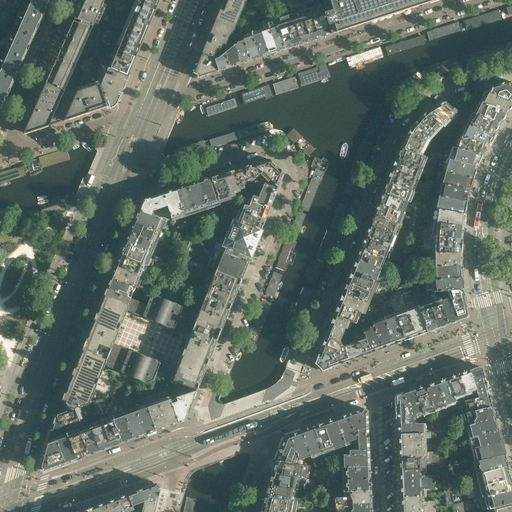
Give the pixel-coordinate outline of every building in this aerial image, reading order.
[(32,0),(31,3),(45,9),(46,10),(46,9),(46,8),(49,0),(32,0)] [(99,21),(105,9),(101,7),(104,0),(103,0),(82,0),(74,19),(92,27),(96,19),(99,21)] [(141,45),(159,0),(138,0),(110,69),(128,76),(135,59),(137,54),(141,45)] [(246,0),(224,0),(223,2),(221,6),(215,23),(234,31),(246,0)] [(367,23),(376,0),(374,0),(334,0),(328,2),(323,0),(318,0),(329,34),(334,33),(367,23)] [(427,3),(437,0),(374,0),(376,0),(367,23),(427,3)] [(39,24),(42,16),(43,16),(43,15),(43,14),(45,9),(31,3),(25,1),(23,6),(29,8),(26,14),(21,11),(15,23),(21,26),(18,31),(33,37),(37,29),(37,28),(39,25),(39,24)] [(329,35),(319,4),(317,5),(317,4),(309,9),(310,13),(318,39),(329,35)] [(318,39),(310,13),(309,9),(283,17),(293,46),(295,46),(307,42),(309,41),(310,41),(312,40),(312,41),(318,39)] [(504,18),(501,9),(463,20),(466,30),(504,18)] [(293,47),(293,46),(283,17),(274,20),(276,26),(284,50),(290,47),(292,47),(293,47)] [(48,126),(92,27),(74,19),(23,135),(48,126)] [(284,50),(276,26),(272,28),(270,22),(266,23),(276,52),(279,51),(284,50)] [(461,32),(458,22),(426,32),(428,42),(461,32)] [(225,45),(227,40),(234,31),(215,23),(202,54),(214,59),(224,44),(225,45)] [(276,52),(266,23),(262,24),(264,30),(260,32),(267,55),(272,53),(276,52)] [(267,55),(260,32),(256,33),(255,30),(250,31),(259,58),(263,56),(267,55)] [(29,46),(33,38),(33,37),(18,31),(16,37),(10,34),(6,45),(11,47),(9,53),(24,59),(24,58),(27,50),(28,50),(29,47),(30,46),(29,46)] [(259,58),(250,31),(245,33),(246,36),(242,38),(242,40),(249,61),(255,59),(259,58)] [(384,47),(387,56),(424,45),(421,36),(384,47)] [(249,61),(242,40),(237,41),(238,43),(233,45),(239,64),(249,61)] [(511,41),(491,48),(494,58),(511,52),(511,41)] [(239,64),(233,45),(224,53),(229,68),(239,64)] [(383,58),(379,47),(344,57),(348,69),(383,58)] [(489,59),(486,50),(463,57),(466,66),(489,59)] [(20,67),(23,59),(24,59),(9,53),(7,58),(1,56),(0,57),(0,67),(2,69),(0,72),(0,74),(14,80),(18,72),(18,71),(19,68),(20,68),(20,67)] [(229,68),(224,53),(220,57),(214,59),(217,71),(218,71),(222,70),(225,69),(226,69),(228,68),(229,68)] [(217,71),(214,59),(202,54),(202,55),(194,74),(197,77),(197,78),(217,71)] [(461,63),(458,57),(428,69),(430,75),(461,63)] [(331,75),(327,64),(297,73),(300,85),(331,75)] [(118,102),(124,86),(128,76),(110,69),(107,68),(99,87),(106,107),(111,106),(111,108),(113,107),(114,107),(115,106),(116,105),(117,103),(118,102)] [(405,89),(419,79),(415,73),(387,93),(392,99),(405,89)] [(10,89),(14,81),(14,80),(0,74),(0,100),(5,102),(8,94),(9,93),(10,90),(10,89)] [(299,90),(295,78),(273,85),(276,97),(299,90)] [(511,83),(509,81),(491,87),(489,93),(511,102),(511,83)] [(272,96),(269,84),(240,93),(244,104),(272,96)] [(106,107),(99,87),(99,85),(77,92),(64,121),(106,107)] [(511,105),(511,102),(489,93),(485,91),(480,103),(506,114),(511,105)] [(242,107),(239,98),(205,108),(208,117),(242,107)] [(442,126),(455,113),(444,103),(435,106),(425,112),(441,125),(442,126)] [(506,114),(480,103),(475,114),(499,124),(506,114)] [(367,135),(375,139),(386,111),(378,108),(367,135)] [(429,140),(441,125),(425,112),(419,118),(410,128),(427,139),(429,140)] [(493,134),(499,124),(475,114),(474,115),(471,122),(470,122),(468,126),(493,134)] [(271,131),(268,121),(237,130),(240,140),(271,131)] [(486,144),(493,134),(468,126),(462,137),(486,144)] [(418,155),(427,139),(410,128),(405,137),(400,148),(418,155)] [(236,141),(233,133),(208,140),(211,148),(236,141)] [(481,156),(486,144),(462,137),(461,137),(457,149),(481,156)] [(207,150),(204,140),(175,149),(178,159),(207,150)] [(352,168),(362,172),(373,144),(363,140),(352,168)] [(423,157),(418,155),(400,148),(396,159),(419,168),(423,157)] [(476,167),(481,156),(457,149),(456,149),(451,161),(476,167)] [(69,150),(31,162),(34,173),(73,161),(69,150)] [(414,180),(419,168),(396,159),(391,170),(414,180)] [(277,188),(283,173),(269,160),(253,165),(261,172),(259,175),(268,184),(271,181),(277,188)] [(472,179),(476,168),(476,167),(451,161),(447,173),(472,179)] [(255,179),(259,175),(261,172),(253,165),(233,171),(240,192),(245,190),(244,186),(248,185),(247,182),(255,179)] [(0,175),(0,186),(27,178),(24,168),(0,175)] [(299,209),(308,212),(324,172),(316,169),(299,209)] [(410,191),(414,180),(391,170),(387,181),(410,191)] [(240,192),(233,171),(222,175),(230,199),(236,197),(234,193),(240,192)] [(343,191),(352,195),(360,176),(350,172),(343,191)] [(469,190),(472,179),(447,173),(443,185),(469,190)] [(230,199),(222,175),(210,179),(218,203),(230,199)] [(218,203),(210,179),(198,183),(206,207),(218,203)] [(269,208),(277,188),(271,181),(268,184),(265,187),(262,186),(258,196),(254,194),(251,201),(269,208)] [(387,181),(382,192),(406,202),(410,204),(415,193),(410,191),(387,181)] [(206,207),(198,183),(175,190),(182,215),(206,207)] [(466,202),(469,190),(443,185),(442,184),(440,197),(466,202)] [(182,215),(175,190),(163,194),(167,206),(171,218),(182,215)] [(402,214),(406,202),(382,192),(378,204),(402,214)] [(167,206),(163,194),(143,200),(142,202),(138,210),(154,217),(158,209),(167,206)] [(464,214),(466,202),(440,197),(438,210),(464,214)] [(265,219),(269,208),(251,201),(248,208),(244,206),(242,210),(265,219)] [(43,217),(66,210),(64,203),(41,210),(43,217)] [(346,207),(339,204),(330,227),(337,230),(346,207)] [(398,224),(402,214),(378,204),(373,215),(398,224)] [(159,232),(163,221),(154,217),(138,210),(134,222),(159,232)] [(260,230),(265,219),(242,210),(238,221),(260,230)] [(462,226),(464,214),(438,210),(436,223),(462,226)] [(305,215),(298,212),(289,235),(296,238),(305,215)] [(393,236),(398,224),(373,215),(369,226),(393,236)] [(260,230),(238,221),(234,220),(226,240),(222,239),(220,243),(224,245),(223,248),(233,251),(231,257),(240,260),(242,253),(250,256),(260,230)] [(154,242),(159,232),(134,222),(129,232),(154,242)] [(431,222),(431,230),(435,230),(434,236),(461,239),(461,233),(463,232),(463,229),(462,227),(462,226),(436,223),(431,222)] [(388,247),(393,236),(369,226),(364,237),(388,247)] [(337,232),(328,229),(318,257),(327,261),(337,232)] [(150,254),(154,242),(129,232),(125,244),(150,254)] [(460,253),(461,239),(434,236),(434,253),(460,253)] [(384,258),(388,247),(364,237),(360,248),(384,258)] [(275,269),(285,272),(296,242),(286,238),(275,269)] [(145,265),(150,254),(125,244),(120,255),(145,265)] [(380,269),(384,258),(360,248),(356,259),(380,269)] [(410,267),(415,252),(408,252),(407,255),(404,266),(404,267),(410,267)] [(243,272),(247,263),(240,260),(231,257),(223,253),(216,270),(240,279),(243,272)] [(460,265),(460,253),(434,253),(434,267),(460,265)] [(140,276),(145,265),(120,255),(115,266),(140,276)] [(375,280),(380,269),(356,259),(351,271),(375,280)] [(306,282),(315,286),(324,264),(315,260),(306,282)] [(171,276),(176,265),(168,262),(164,273),(171,276)] [(56,415),(82,405),(85,399),(89,401),(104,364),(149,382),(155,380),(157,375),(196,390),(198,384),(206,366),(206,365),(207,363),(208,359),(216,340),(220,329),(228,310),(238,285),(240,281),(240,279),(216,270),(202,265),(198,275),(212,281),(199,313),(155,295),(151,306),(131,299),(106,288),(106,289),(104,295),(100,305),(95,317),(74,369),(64,391),(56,414),(56,415)] [(462,277),(460,265),(434,267),(436,280),(462,277)] [(136,288),(140,276),(115,266),(111,277),(136,288)] [(401,277),(403,270),(395,267),(392,274),(401,277)] [(406,282),(410,267),(404,267),(403,270),(401,277),(399,283),(406,282)] [(351,271),(347,282),(371,291),(376,294),(381,283),(375,280),(351,271)] [(282,275),(274,272),(265,292),(274,296),(282,275)] [(131,299),(136,288),(111,277),(106,288),(131,299)] [(463,289),(462,277),(436,280),(434,280),(435,292),(446,291),(463,289)] [(366,303),(371,291),(347,282),(342,293),(366,303)] [(412,291),(408,282),(406,282),(398,289),(400,296),(412,291)] [(314,290),(303,286),(293,310),(304,314),(314,290)] [(467,315),(464,300),(463,289),(446,291),(449,297),(457,321),(465,318),(467,315)] [(362,314),(366,303),(342,293),(338,304),(360,313),(362,314)] [(426,332),(418,308),(416,303),(405,307),(400,296),(391,305),(404,340),(426,332)] [(457,321),(449,297),(438,301),(447,325),(457,321)] [(272,304),(262,300),(250,331),(260,335),(272,304)] [(404,340),(391,305),(390,300),(380,310),(383,318),(393,345),(404,340)] [(447,325),(438,301),(438,300),(428,304),(437,329),(447,325)] [(358,317),(360,313),(338,304),(333,315),(347,321),(354,323),(356,316),(358,317)] [(437,329),(428,304),(418,308),(426,332),(437,329)] [(343,331),(347,321),(333,315),(324,337),(338,343),(339,340),(344,342),(351,335),(343,331)] [(280,347),(290,351),(302,320),(293,316),(280,347)] [(393,345),(383,318),(372,322),(372,324),(381,349),(393,345)] [(381,349),(372,324),(365,327),(364,324),(360,326),(365,339),(343,347),(348,361),(381,349)] [(348,361),(343,347),(338,343),(324,337),(314,363),(321,371),(336,365),(348,361)] [(233,378),(242,381),(254,353),(244,349),(233,378)] [(488,395),(481,368),(480,368),(479,367),(478,366),(447,378),(454,398),(456,402),(457,405),(460,404),(465,402),(464,401),(488,395)] [(454,398),(447,378),(436,382),(445,406),(449,418),(460,415),(457,405),(456,402),(454,398)] [(445,406),(436,382),(425,386),(434,410),(445,406)] [(434,410),(425,386),(414,390),(423,414),(434,410)] [(184,421),(196,390),(169,399),(178,423),(184,421)] [(423,414),(414,390),(403,394),(412,418),(423,414)] [(413,421),(412,418),(403,394),(397,396),(396,398),(397,422),(413,421)] [(491,406),(488,395),(464,401),(465,402),(467,413),(491,406)] [(178,423),(169,399),(168,396),(157,401),(167,427),(178,423)] [(75,421),(86,417),(98,413),(101,421),(110,447),(122,443),(112,417),(111,415),(109,409),(105,397),(82,405),(56,415),(55,415),(50,430),(64,425),(75,421)] [(167,427),(157,401),(146,405),(155,431),(167,427)] [(155,431),(146,405),(134,409),(144,435),(155,431)] [(494,418),(491,406),(467,413),(461,415),(464,426),(494,418)] [(367,430),(367,411),(363,408),(346,415),(353,435),(359,434),(367,430)] [(144,435),(134,409),(123,413),(133,439),(144,435)] [(133,439),(123,413),(112,417),(122,443),(133,439)] [(355,440),(353,435),(346,415),(335,419),(344,444),(355,440)] [(88,456),(99,452),(89,425),(85,427),(84,423),(88,421),(86,417),(75,421),(77,426),(78,425),(80,429),(78,429),(88,456)] [(452,429),(449,418),(441,420),(441,422),(442,432),(452,429)] [(443,444),(449,443),(471,437),(495,430),(497,430),(494,418),(464,426),(452,429),(442,432),(442,433),(443,444)] [(344,444),(335,419),(323,423),(332,448),(344,444)] [(78,429),(77,426),(75,421),(64,425),(76,460),(88,456),(78,429)] [(110,447),(101,421),(89,425),(99,452),(110,447)] [(442,432),(441,422),(413,423),(413,421),(397,422),(397,435),(431,433),(438,433),(442,433),(442,432)] [(369,466),(343,468),(336,468),(335,456),(332,448),(323,423),(312,427),(327,468),(327,479),(319,479),(319,481),(318,493),(348,491),(370,490),(369,466)] [(76,460),(64,425),(50,430),(46,444),(42,459),(39,469),(43,472),(76,460)] [(327,468),(312,427),(301,431),(309,454),(314,467),(320,468),(327,468)] [(368,454),(367,430),(359,434),(359,450),(347,451),(348,455),(368,454)] [(497,430),(495,430),(471,437),(473,444),(471,444),(472,449),(474,449),(500,442),(497,430)] [(309,454),(301,431),(289,435),(297,458),(309,454)] [(420,446),(420,439),(431,439),(431,433),(397,435),(398,447),(420,446)] [(300,465),(297,458),(289,435),(284,437),(276,461),(300,465)] [(503,454),(500,442),(474,449),(476,456),(474,456),(475,461),(478,461),(503,454)] [(452,455),(449,443),(443,444),(444,445),(445,457),(452,455)] [(432,457),(432,452),(421,452),(420,446),(398,447),(398,459),(432,457)] [(369,466),(368,454),(348,455),(342,456),(343,468),(369,466)] [(506,466),(503,454),(478,461),(479,467),(477,467),(477,469),(465,473),(466,476),(481,472),(506,466)] [(455,466),(452,455),(445,457),(447,468),(455,466)] [(423,470),(423,463),(426,463),(426,466),(437,465),(436,457),(398,459),(399,471),(421,470),(423,470)] [(300,478),(302,465),(300,465),(276,461),(271,473),(299,477),(300,478)] [(460,478),(458,466),(455,466),(447,468),(447,469),(449,481),(460,478)] [(510,478),(506,466),(481,472),(484,484),(510,478)] [(319,479),(320,468),(314,467),(311,480),(319,481),(319,479)] [(433,482),(433,476),(422,476),(421,470),(399,471),(399,484),(433,482)] [(297,490),(299,477),(271,473),(268,485),(296,489),(297,490)] [(462,490),(460,478),(449,481),(449,482),(451,493),(462,490)] [(511,489),(511,486),(510,478),(484,484),(487,496),(511,489)] [(422,495),(422,489),(433,488),(433,482),(399,484),(400,496),(422,495)] [(156,503),(160,489),(160,488),(159,487),(159,486),(158,485),(157,484),(156,484),(155,484),(128,494),(133,509),(143,506),(144,501),(146,500),(156,503)] [(294,500),(296,489),(268,485),(265,495),(294,500)] [(511,502),(511,489),(487,496),(490,508),(491,508),(511,502)] [(371,503),(370,490),(348,491),(348,498),(335,499),(334,499),(333,499),(333,500),(333,501),(332,501),(327,501),(328,505),(333,505),(371,503)] [(464,502),(462,490),(451,493),(451,494),(453,505),(464,502)] [(133,509),(128,494),(127,494),(127,495),(117,498),(122,511),(127,511),(128,511),(133,509)] [(183,511),(194,511),(198,497),(188,495),(183,511)] [(295,511),(298,501),(294,500),(265,495),(261,508),(287,511),(295,511)] [(434,507),(434,501),(423,502),(422,495),(400,496),(401,509),(434,507)] [(122,511),(117,498),(105,502),(108,511),(122,511)] [(153,511),(155,507),(156,503),(146,500),(144,501),(143,506),(141,511),(153,511)] [(108,511),(105,502),(93,507),(95,511),(108,511)] [(465,511),(464,502),(453,505),(453,507),(454,511),(465,511)] [(511,511),(511,502),(491,508),(492,511),(511,511)] [(370,511),(371,503),(333,505),(333,510),(335,511),(348,511),(370,511)]
